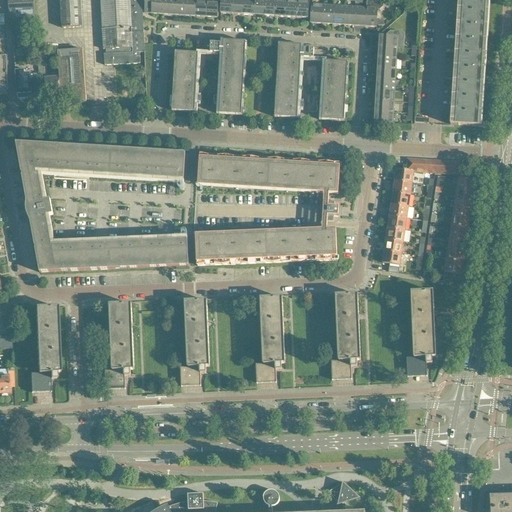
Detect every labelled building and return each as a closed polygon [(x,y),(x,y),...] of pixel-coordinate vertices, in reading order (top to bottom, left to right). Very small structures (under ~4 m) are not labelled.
[(7,0),(8,11),(10,11),(11,18),(35,16),(33,0),(7,0)] [(78,0),(60,0),(62,27),(80,26),(78,0)] [(143,20),(141,0),(101,0),(104,50),(106,50),(106,54),(104,54),(105,66),(141,64),(140,53),(145,53),(143,20)] [(146,0),(145,14),(163,15),(164,0),(146,0)] [(174,15),(175,0),(164,0),(163,15),(174,15)] [(185,16),(185,0),(175,0),(174,15),(185,16)] [(196,17),(196,0),(185,0),(185,16),(196,17)] [(207,17),(207,0),(196,0),(196,17),(207,17)] [(218,18),(218,0),(207,0),(207,17),(218,18)] [(232,15),(233,0),(221,0),(221,14),(232,15)] [(243,15),(244,0),(233,0),(232,15),(243,15)] [(244,0),(243,15),(254,16),(254,0),(244,0)] [(254,0),(254,16),(265,17),(265,0),(254,0)] [(275,17),(276,0),(265,0),(265,17),(275,17)] [(286,18),(287,0),(276,0),(275,17),(286,18)] [(287,0),(286,18),(297,19),(298,0),(287,0)] [(298,0),(297,19),(308,19),(309,0),(298,0)] [(377,27),(378,10),(380,9),(383,7),(384,4),(368,0),(367,0),(367,8),(366,8),(365,27),(377,27)] [(482,127),(490,0),(458,0),(451,125),(459,126),(482,127)] [(322,24),(323,6),(312,5),(311,24),(322,24)] [(333,25),(334,6),(323,6),(322,24),(333,25)] [(344,25),(345,7),(334,6),(333,25),(344,25)] [(355,26),(356,8),(345,7),(344,25),(355,26)] [(365,27),(366,8),(356,8),(355,26),(365,27)] [(388,34),(388,37),(380,36),(379,48),(398,49),(403,49),(404,38),(404,36),(403,34),(402,33),(400,32),(391,31),(388,34)] [(20,65),(19,47),(18,36),(13,36),(16,71),(18,99),(32,98),(30,73),(25,74),(25,71),(23,71),(20,65)] [(246,43),(215,41),(215,44),(211,43),(210,54),(220,55),(220,54),(223,54),(219,113),(217,113),(217,114),(242,116),(246,43)] [(314,60),(314,58),(314,50),(311,49),(311,46),(279,45),(275,118),(300,119),(301,118),(298,118),(301,58),(304,59),(304,60),(314,60)] [(397,59),(398,49),(379,48),(378,58),(397,59)] [(57,51),(59,77),(61,97),(61,101),(86,102),(82,49),(57,51)] [(201,54),(197,54),(176,53),(172,112),(198,113),(198,112),(195,112),(198,55),(201,55),(201,54)] [(0,57),(0,90),(9,90),(7,57),(0,57)] [(396,70),(397,59),(378,58),(378,69),(396,70)] [(345,122),(348,63),(323,62),(323,63),(325,63),(322,119),(319,119),(319,120),(345,122)] [(420,65),(417,115),(431,116),(434,66),(420,65)] [(396,81),(396,70),(378,69),(377,80),(396,81)] [(59,77),(45,78),(47,98),(61,97),(59,77)] [(401,81),(396,81),(377,80),(377,91),(395,92),(395,86),(400,86),(401,81)] [(394,103),(395,92),(377,91),(376,101),(394,103)] [(394,113),(394,103),(376,101),(375,112),(394,113)] [(393,125),(394,113),(375,112),(375,124),(393,125)] [(189,267),(188,240),(52,246),(47,217),(53,215),(51,200),(44,201),(39,174),(37,175),(36,171),(184,181),(186,154),(17,144),(35,247),(36,247),(36,250),(40,273),(189,267)] [(338,195),(340,164),(202,155),(201,155),(199,184),(329,192),(329,194),(330,194),(336,195),(338,195)] [(412,184),(414,173),(414,172),(413,172),(407,171),(397,169),(396,181),(412,184)] [(474,193),(476,181),(459,179),(457,191),(474,193)] [(411,196),(412,184),(396,181),(394,193),(411,196)] [(473,205),(474,193),(457,191),(456,202),(473,205)] [(409,207),(411,196),(394,193),(392,205),(409,207)] [(325,201),(323,221),(334,222),(334,216),(339,217),(339,208),(335,208),(335,202),(325,201)] [(471,217),(473,205),(456,202),(452,202),(451,207),(455,207),(454,214),(471,217)] [(407,219),(409,207),(392,205),(390,217),(407,219)] [(469,228),(471,217),(454,214),(452,226),(469,228)] [(405,231),(407,219),(390,217),(388,228),(405,231)] [(467,240),(469,228),(452,226),(451,237),(467,240)] [(438,228),(435,228),(430,227),(429,234),(434,235),(441,236),(438,228)] [(404,242),(405,231),(388,228),(387,240),(404,242)] [(336,230),(333,230),(327,230),(327,233),(322,233),(317,233),(196,238),(198,267),(337,261),(336,230)] [(466,252),(467,240),(451,237),(449,249),(466,252)] [(385,252),(402,254),(404,242),(387,240),(385,252)] [(464,263),(466,252),(449,249),(447,261),(464,263)] [(385,252),(383,264),(390,265),(389,272),(398,274),(400,266),(402,254),(385,252)] [(447,261),(444,281),(452,282),(454,274),(462,275),(464,263),(447,261)] [(435,325),(434,292),(412,293),(413,326),(435,325)] [(359,328),(358,295),(336,296),(338,329),(359,328)] [(284,331),(283,298),(261,299),(262,332),(284,331)] [(208,334),(207,301),(186,302),(187,335),(208,334)] [(133,338),(132,304),(111,305),(112,338),(133,338)] [(59,341),(58,307),(36,308),(37,341),(59,341)] [(436,358),(435,325),(413,326),(414,359),(407,359),(408,378),(428,377),(427,364),(433,364),(433,358),(436,358)] [(339,362),(332,362),(333,381),(352,380),(352,367),(353,367),(357,367),(357,361),(361,361),(359,328),(338,329),(339,362)] [(263,365),(256,365),(257,384),(277,383),(276,370),(277,370),(282,370),(282,364),(285,364),(284,331),(262,332),(263,365)] [(188,368),(181,369),(182,387),(201,387),(201,374),(202,374),(207,373),(206,367),(210,367),(208,334),(187,335),(188,368)] [(134,370),(133,338),(112,338),(113,371),(105,372),(106,390),(126,390),(125,377),(131,377),(131,371),(134,370)] [(60,374),(59,341),(37,341),(38,375),(31,375),(32,394),(51,393),(51,380),(57,380),(57,374),(60,374)] [(7,370),(0,370),(0,394),(9,395),(9,388),(14,388),(14,372),(7,372),(7,370)] [(346,511),(346,504),(361,499),(344,484),(343,483),(342,486),(340,486),(340,485),(330,492),(333,498),(336,502),(338,503),(338,506),(343,505),(343,511),(272,511),(273,507),(274,507),(275,506),(276,506),(277,505),(278,504),(279,503),(279,502),(279,500),(280,499),(279,498),(279,497),(279,495),(278,494),(277,493),(276,493),(275,492),(274,492),(273,491),(271,491),(270,491),(269,492),(268,492),(266,493),(266,494),(265,495),(264,496),(264,498),(264,499),(264,500),(264,501),(264,503),(265,504),(266,505),(267,506),(268,506),(269,507),(269,511),(215,511),(218,504),(204,501),(204,494),(188,495),(188,502),(187,503),(178,504),(169,507),(168,505),(160,509),(155,511),(346,511)] [(511,511),(511,495),(490,497),(491,511),(490,511),(511,511)]
